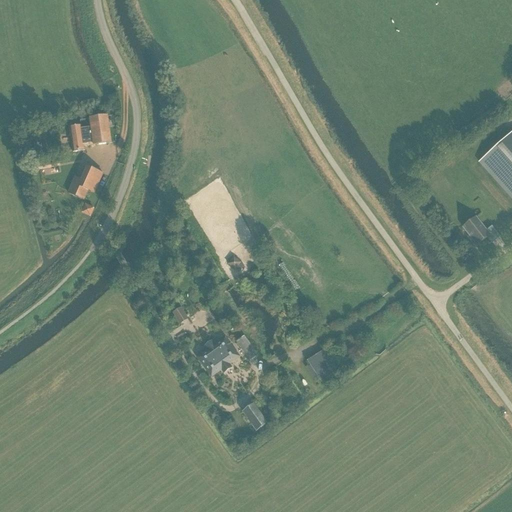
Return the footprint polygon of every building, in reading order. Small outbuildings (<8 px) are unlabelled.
[(72,153),(85,151),(84,147),(93,146),(112,143),(108,116),(89,119),(89,120),(80,121),(81,126),(69,127),(72,153)] [(511,131),(479,162),(511,198),(511,131)] [(37,162),(39,170),(60,166),(59,158),(37,162)] [(103,173),(87,166),(81,179),(74,177),(67,193),(84,200),(88,191),(94,193),(103,173)] [(81,213),(90,217),(94,208),(85,204),(81,213)] [(492,243),(499,237),(492,227),(487,231),(476,217),(463,227),(477,245),(487,237),(492,243)] [(189,318),(181,307),(172,313),(180,324),(189,318)] [(230,364),(240,357),(225,336),(196,357),(211,378),(221,371),(223,373),(232,367),(230,364)] [(244,336),(236,342),(251,362),(259,356),(244,336)] [(321,382),(337,371),(323,350),(307,361),(321,382)] [(268,423),(254,404),(242,412),(256,432),(268,423)]
